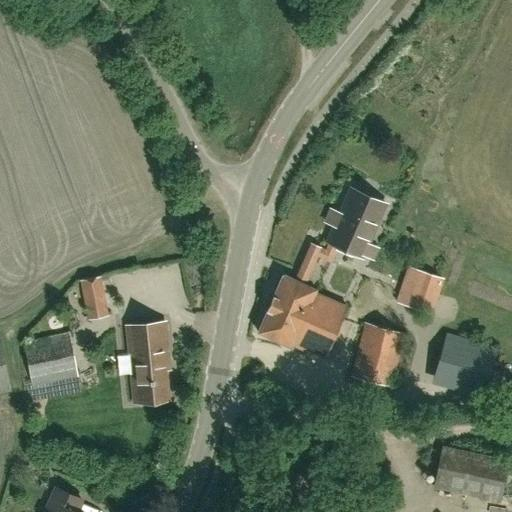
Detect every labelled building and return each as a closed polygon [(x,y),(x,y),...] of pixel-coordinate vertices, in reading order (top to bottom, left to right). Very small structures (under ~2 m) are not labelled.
[(318,248),(315,254),(329,261),(336,245),(362,257),(385,204),(350,189),(327,242),(329,243),(325,251),(318,248)] [(302,284),(315,254),(318,248),(318,247),(310,244),(294,280),(282,275),(257,332),(290,346),(291,344),(322,358),(345,306),(314,291),(314,290),(302,284)] [(431,312),(442,278),(417,270),(406,304),(431,312)] [(163,274),(151,297),(164,304),(176,281),(163,274)] [(80,280),(88,319),(108,315),(100,276),(80,280)] [(131,353),(133,374),(131,375),(134,402),(169,399),(166,369),(170,369),(165,322),(151,324),(151,326),(140,327),(140,325),(126,326),(129,353),(131,353)] [(390,384),(403,333),(366,323),(352,375),(390,384)] [(484,397),(498,346),(445,331),(431,382),(484,397)] [(31,383),(77,374),(69,332),(23,342),(31,383)] [(0,396),(13,394),(3,338),(0,339),(0,396)] [(500,500),(509,460),(442,446),(434,486),(500,500)] [(75,511),(74,511),(80,499),(54,487),(43,511),(75,511)] [(377,487),(355,497),(322,511),(371,511),(386,505),(377,487)]
